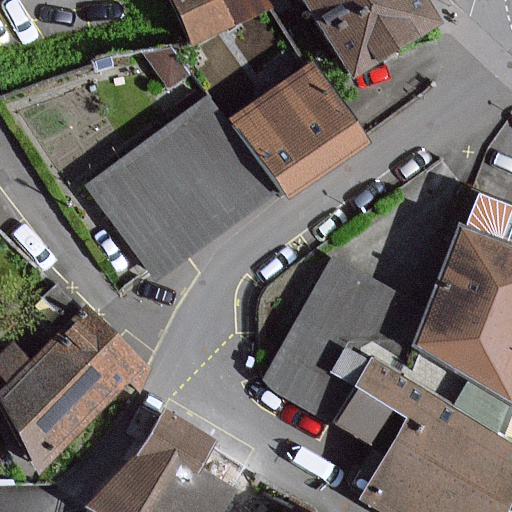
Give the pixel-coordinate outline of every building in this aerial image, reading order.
[(178,0),(197,39),(267,5),(264,0),(178,0)] [(432,0),(309,0),(355,74),(445,19),(432,0)] [(364,139),(314,68),(232,124),(281,185),(288,192),(364,139)] [(158,274),(184,255),(281,185),(232,124),(212,98),(93,186),(158,274)] [(511,210),(483,200),(471,230),(462,226),(430,311),(418,345),(511,401),(511,210)] [(511,402),(511,401),(418,345),(430,311),(332,260),(267,378),(337,423),(359,386),(374,359),(498,436),(511,402)] [(15,345),(0,361),(0,369),(15,382),(0,394),(41,466),(144,362),(90,311),(33,364),(15,345)] [(359,386),(337,423),(389,453),(363,498),(387,511),(504,511),(511,494),(511,444),(498,436),(374,359),(359,386)] [(211,443),(168,416),(96,505),(108,511),(218,511),(232,488),(194,472),(211,443)]
